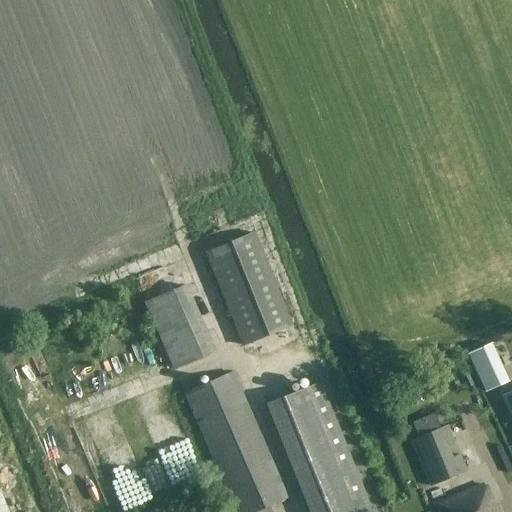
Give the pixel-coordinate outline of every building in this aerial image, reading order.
[(205,254),(243,345),(292,325),(255,234),(205,254)] [(186,283),(146,300),(176,370),(216,352),(186,283)] [(157,378),(165,377),(164,369),(136,373),(138,387),(142,387),(144,402),(160,400),(157,378)] [(270,511),(268,506),(286,498),(232,374),(183,395),(236,511),(270,511)] [(266,405),(310,511),(371,511),(319,383),(266,405)] [(511,394),(502,399),(511,420),(511,394)] [(64,511),(92,511),(55,399),(30,407),(64,511)] [(87,439),(105,481),(134,468),(116,427),(87,439)] [(447,427),(410,442),(429,486),(466,471),(459,456),(451,459),(445,445),(454,442),(447,427)] [(136,484),(111,495),(119,511),(129,511),(146,504),(136,484)] [(482,485),(436,505),(438,511),(498,511),(496,505),(491,507),(482,485)]
